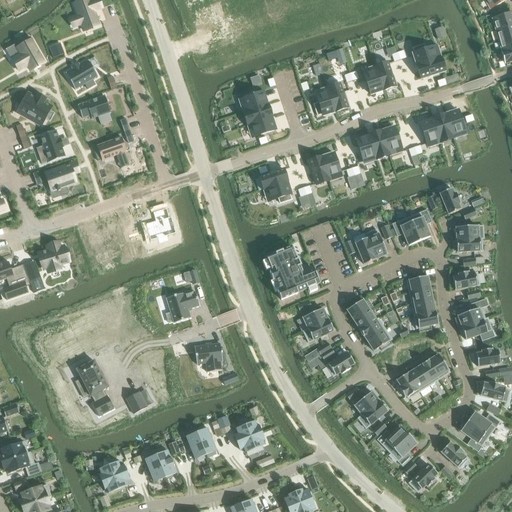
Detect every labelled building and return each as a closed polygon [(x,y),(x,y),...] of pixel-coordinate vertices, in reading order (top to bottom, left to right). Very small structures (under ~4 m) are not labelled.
[(89,0),(87,0),(74,5),(78,16),(76,17),(80,25),(82,24),(84,31),(99,25),(94,11),(101,9),(97,0),(94,0),(90,2),(89,0)] [(484,0),(490,10),(503,3),(507,0),(484,0)] [(511,14),(507,16),(493,20),(496,31),(506,28),(511,26),(511,14)] [(511,26),(506,28),(496,31),(499,42),(511,38),(511,26)] [(435,30),(434,31),(437,41),(444,38),(446,38),(443,28),(435,30)] [(511,38),(499,42),(502,53),(501,53),(511,50),(511,38)] [(21,55),(12,60),(18,72),(28,67),(29,70),(43,61),(31,41),(17,48),(21,55)] [(60,44),(49,48),(53,59),(65,55),(60,44)] [(414,54),(412,55),(416,67),(417,66),(440,59),(439,58),(438,59),(434,48),(426,50),(424,45),(413,49),(414,54)] [(342,50),(336,52),(337,55),(340,65),(346,63),(343,53),(342,50)] [(511,50),(501,53),(504,63),(504,64),(511,62),(511,50)] [(398,53),(392,56),(394,63),(400,61),(398,53)] [(440,59),(417,66),(421,79),(444,72),(440,59)] [(89,61),(66,74),(74,89),(84,84),(87,89),(94,85),(91,80),(98,77),(89,61)] [(388,64),(376,68),(383,92),(396,88),(388,64)] [(319,65),(312,67),(316,78),(323,75),(319,65)] [(375,71),(364,74),(371,96),(383,92),(375,69),(375,71)] [(356,72),(350,74),(352,82),(358,80),(356,72)] [(113,77),(107,79),(111,91),(117,89),(117,88),(113,77)] [(258,77),(251,80),(251,82),(253,87),(261,84),(259,79),(258,77)] [(305,79),(299,81),(302,88),(307,86),(305,79)] [(340,85),(327,90),(334,110),(335,113),(348,109),(340,85)] [(319,103),(314,105),(317,117),(322,115),(323,117),(335,113),(334,110),(327,90),(327,92),(316,95),(319,103)] [(264,93),(242,100),(246,112),(245,112),(268,105),(264,93)] [(27,94),(18,110),(43,124),(45,120),(50,122),(54,114),(50,111),(52,108),(43,103),(45,100),(37,95),(35,99),(27,94)] [(83,105),(78,107),(82,119),(90,116),(92,120),(98,117),(101,126),(112,122),(109,114),(111,113),(105,97),(83,105)] [(268,105),(245,112),(249,126),(272,118),(270,113),(268,114),(265,107),(268,106),(268,105)] [(458,111),(446,115),(453,138),(453,137),(465,133),(458,111)] [(433,119),(432,119),(440,142),(453,138),(446,115),(441,117),(441,119),(434,122),(433,119)] [(472,116),(465,118),(467,124),(474,121),(472,116)] [(272,118),(249,126),(251,126),(254,138),(276,131),(272,118)] [(125,119),(120,121),(124,133),(130,131),(125,119)] [(432,119),(420,124),(427,145),(439,141),(439,142),(440,142),(432,119)] [(22,125),(16,127),(20,139),(26,137),(22,125)] [(229,126),(221,129),(223,134),(231,132),(229,126)] [(394,128),(382,132),(389,154),(390,154),(389,153),(401,149),(394,128)] [(56,131),(39,137),(49,163),(65,158),(65,157),(62,149),(64,148),(61,140),(59,140),(56,131)] [(369,136),(368,136),(376,159),(389,155),(382,132),(377,134),(378,136),(370,139),(369,136)] [(130,133),(124,135),(129,147),(135,144),(130,133)] [(368,136),(356,140),(363,162),(375,158),(376,159),(368,136)] [(26,137),(20,139),(24,150),(30,148),(26,137)] [(121,138),(97,147),(102,162),(116,157),(117,158),(119,164),(127,161),(125,155),(125,154),(127,153),(121,138)] [(420,146),(414,148),(417,156),(422,154),(420,146)] [(414,148),(409,150),(411,157),(416,156),(417,156),(414,148)] [(322,158),(321,158),(329,181),(330,181),(329,179),(341,175),(333,153),(322,157),(322,158)] [(416,156),(411,157),(411,158),(415,167),(420,166),(416,156)] [(321,158),(309,162),(316,185),(329,181),(321,158)] [(54,171),(45,174),(48,183),(49,188),(50,188),(51,192),(57,190),(58,193),(59,192),(61,197),(68,194),(69,194),(66,187),(72,185),(76,183),(70,165),(54,171)] [(266,167),(258,169),(260,175),(267,173),(266,167)] [(352,169),(346,171),(349,178),(354,176),(352,169)] [(283,170),(260,178),(264,189),(264,190),(266,189),(287,182),(287,181),(283,170)] [(38,172),(32,174),(37,186),(42,184),(38,172)] [(360,175),(354,176),(358,187),(358,188),(365,186),(361,174),(360,175)] [(349,178),(347,179),(351,191),(358,188),(358,187),(354,176),(349,178)] [(266,189),(264,190),(265,191),(266,190),(270,202),(278,199),(280,204),(292,200),(290,195),(292,195),(288,183),(287,182),(266,189)] [(309,187),(304,189),(306,196),(312,194),(309,187)] [(452,190),(440,195),(448,215),(460,210),(458,205),(460,204),(456,194),(454,195),(452,190)] [(432,211),(438,208),(433,197),(427,199),(432,211)] [(155,222),(146,225),(150,242),(158,239),(159,244),(168,241),(167,237),(176,234),(171,218),(169,218),(167,209),(153,213),(155,222)] [(465,220),(476,216),(474,210),(462,214),(465,220)] [(426,211),(420,214),(425,226),(431,223),(426,211)] [(430,238),(425,226),(420,214),(409,218),(419,242),(430,238)] [(409,218),(398,223),(403,235),(408,247),(419,242),(409,218)] [(392,225),(397,237),(403,235),(398,223),(392,225)] [(392,238),(387,226),(381,229),(386,241),(392,238)] [(456,241),(484,239),(483,227),(456,229),(457,240),(456,241)] [(365,235),(376,261),(376,260),(387,255),(377,230),(365,235)] [(94,240),(88,242),(92,255),(99,253),(99,254),(111,250),(111,249),(117,246),(112,233),(106,235),(104,232),(93,236),(94,240)] [(144,235),(132,239),(135,247),(147,243),(144,235)] [(365,235),(366,240),(355,244),(364,265),(376,261),(365,235)] [(132,239),(121,243),(127,260),(139,256),(135,247),(132,239)] [(484,239),(456,241),(457,254),(482,252),(481,240),(484,240),(484,239)] [(349,256),(355,253),(350,242),(344,244),(349,256)] [(48,252),(40,255),(44,270),(47,269),(49,273),(60,270),(59,266),(68,263),(64,247),(60,248),(59,244),(47,247),(48,252)] [(292,248),(266,259),(271,272),(269,273),(273,282),(276,280),(280,291),(277,292),(281,301),(298,294),(320,284),(314,270),(302,275),(300,267),(298,261),(297,261),(292,248)] [(462,261),(463,268),(476,266),(475,260),(462,261)] [(0,281),(6,279),(9,287),(2,289),(7,301),(29,293),(28,292),(26,287),(30,286),(29,283),(23,266),(11,270),(9,264),(9,263),(0,265),(0,281)] [(199,283),(195,271),(189,273),(193,285),(199,283)] [(39,273),(28,277),(30,283),(41,279),(39,273)] [(468,273),(458,275),(458,277),(452,278),(455,291),(479,286),(477,274),(469,275),(468,273)] [(409,294),(430,289),(428,277),(406,282),(409,294)] [(412,306),(433,301),(430,289),(409,294),(412,306)] [(466,294),(468,300),(480,297),(479,291),(466,294)] [(183,294),(166,299),(171,314),(166,315),(169,324),(173,323),(174,324),(190,319),(188,310),(199,307),(195,293),(183,296),(183,294)] [(354,322),(370,311),(363,301),(347,311),(354,321),(354,322)] [(414,317),(435,313),(435,312),(433,301),(412,306),(414,317)] [(311,308),(309,302),(297,307),(300,313),(311,308)] [(481,309),(483,308),(481,302),(469,306),(471,312),(481,309)] [(328,320),(323,309),(302,319),(307,330),(303,332),(328,321),(328,320)] [(481,309),(471,312),(457,317),(461,328),(461,329),(488,320),(487,319),(485,320),(481,309)] [(370,311),(354,322),(360,332),(378,320),(378,319),(376,321),(370,311)] [(435,313),(414,317),(416,330),(438,325),(435,313)] [(367,342),(385,330),(378,320),(360,332),(367,342)] [(488,320),(461,329),(466,341),(480,335),(492,331),(488,320)] [(303,332),(308,344),(334,332),(328,321),(303,332)] [(374,352),(379,348),(382,352),(392,345),(390,342),(392,340),(385,330),(367,342),(374,352)] [(492,331),(480,335),(482,342),(494,338),(492,331)] [(328,344),(317,351),(321,356),(331,349),(328,344)] [(220,345),(194,348),(197,365),(206,364),(207,373),(221,371),(220,362),(222,362),(220,345)] [(324,361),(326,360),(335,355),(331,349),(321,356),(324,361)] [(317,350),(305,358),(308,364),(321,356),(317,351),(317,350)] [(476,355),(478,368),(500,364),(498,351),(492,352),(492,350),(481,352),(482,354),(476,355)] [(326,367),(333,378),(340,373),(341,375),(350,370),(349,368),(354,365),(347,354),(326,367)] [(439,380),(450,374),(438,355),(428,362),(439,380)] [(78,370),(77,371),(77,372),(86,388),(80,391),(84,399),(90,396),(90,397),(92,397),(95,403),(92,404),(99,417),(114,409),(107,396),(106,397),(103,391),(107,389),(108,388),(107,387),(94,363),(95,363),(94,362),(93,362),(87,366),(85,363),(79,366),(80,369),(78,370)] [(429,387),(439,380),(428,362),(417,368),(429,387)] [(419,393),(429,387),(417,368),(407,375),(419,393)] [(511,369),(499,370),(500,377),(511,375),(511,369)] [(485,373),(486,379),(498,377),(497,371),(485,373)] [(227,378),(229,384),(236,381),(238,380),(237,378),(236,375),(227,378)] [(407,375),(397,381),(401,388),(399,390),(405,398),(407,397),(408,400),(419,393),(407,375)] [(511,376),(503,377),(504,386),(511,384),(511,376)] [(484,384),(480,397),(506,404),(510,391),(499,388),(500,386),(490,383),(489,385),(484,384)] [(356,389),(346,396),(350,401),(360,394),(356,389)] [(139,393),(126,400),(134,415),(147,408),(139,393)] [(358,420),(380,402),(371,393),(354,407),(362,416),(358,419),(358,420)] [(366,430),(388,412),(380,402),(358,420),(366,430)] [(17,405),(3,410),(6,418),(19,413),(17,405)] [(500,411),(489,405),(486,411),(495,416),(497,417),(500,411)] [(489,438),(495,428),(485,421),(474,413),(467,423),(474,427),(489,438)] [(495,428),(499,423),(489,415),(485,421),(495,428)] [(217,422),(211,424),(214,431),(219,429),(217,422)] [(261,433),(258,425),(257,426),(256,422),(235,430),(237,434),(234,435),(237,443),(261,433)] [(377,436),(386,428),(382,423),(373,432),(377,436)] [(481,448),(489,438),(474,427),(467,423),(460,432),(471,440),(481,448)] [(228,427),(220,430),(223,435),(230,433),(228,427)] [(390,454),(409,436),(400,427),(391,436),(382,445),(388,452),(390,454)] [(205,456),(217,451),(208,429),(197,434),(205,456)] [(36,437),(33,430),(24,434),(26,440),(36,437)] [(390,435),(386,432),(377,441),(382,445),(391,436),(390,435)] [(261,433),(237,443),(240,451),(243,450),(244,454),(265,445),(264,442),(264,441),(261,433)] [(197,434),(186,438),(194,460),(205,456),(197,434)] [(409,436),(390,454),(398,463),(407,454),(417,445),(409,436)] [(481,448),(471,440),(467,445),(478,453),(479,450),(481,448)] [(0,459),(1,463),(31,453),(30,453),(28,454),(24,442),(0,451),(2,455),(0,456),(0,459)] [(175,442),(168,445),(172,456),(180,453),(178,448),(177,446),(175,442)] [(182,444),(177,446),(178,448),(180,453),(185,451),(182,444)] [(450,444),(441,453),(459,470),(468,460),(462,455),(463,453),(456,446),(454,448),(450,444)] [(165,478),(176,474),(172,464),(174,464),(171,459),(170,459),(167,452),(166,452),(164,448),(154,452),(165,478)] [(478,453),(477,454),(484,460),(487,456),(479,450),(478,453)] [(128,451),(123,453),(126,460),(131,458),(128,451)] [(154,452),(145,456),(146,460),(145,461),(154,483),(165,478),(154,452)] [(25,468),(35,465),(31,453),(1,463),(4,471),(7,470),(8,474),(25,468)] [(403,467),(412,458),(407,454),(398,463),(403,467)] [(140,456),(133,459),(135,465),(142,462),(140,456)] [(272,457),(255,463),(258,470),(274,464),(272,457)] [(126,473),(123,465),(120,466),(119,462),(98,471),(100,474),(99,475),(102,483),(126,473)] [(417,467),(412,463),(403,471),(408,476),(417,467)] [(35,465),(25,468),(28,477),(41,473),(38,464),(35,465)] [(409,484),(418,494),(425,486),(427,488),(435,480),(433,479),(437,475),(428,465),(409,484)] [(454,476),(445,467),(440,472),(448,480),(449,481),(454,476)] [(126,473),(102,483),(105,491),(106,490),(108,494),(128,486),(127,482),(130,481),(126,473)] [(310,479),(307,480),(311,491),(318,489),(318,488),(316,483),(314,477),(310,479)] [(13,485),(16,491),(27,487),(25,481),(13,485)] [(51,497),(47,485),(21,495),(22,500),(20,501),(22,508),(51,497)] [(302,511),(311,511),(312,511),(315,510),(307,489),(304,491),(303,490),(295,493),(302,511)] [(295,493),(287,496),(287,497),(284,499),(289,511),(302,511),(295,493)] [(22,508),(23,511),(47,511),(50,511),(49,506),(47,499),(52,497),(51,497),(22,508)] [(108,501),(101,504),(104,509),(111,507),(108,501)] [(243,511),(256,511),(252,501),(241,505),(243,511)]
